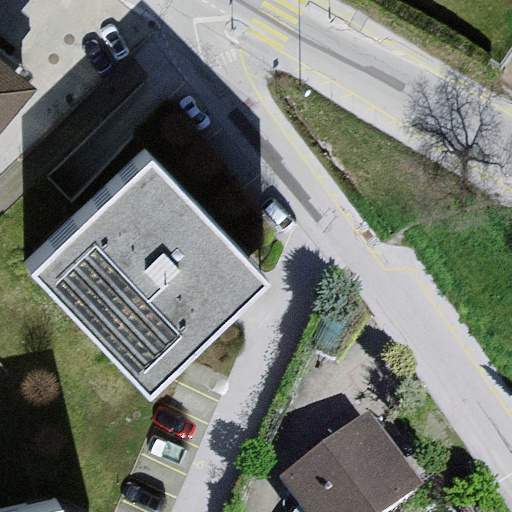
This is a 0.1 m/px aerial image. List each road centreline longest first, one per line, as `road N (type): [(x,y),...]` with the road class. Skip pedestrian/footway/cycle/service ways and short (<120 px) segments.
road 1 (residential): [(511,480),(205,70),(197,41),(203,0)]
road 2 (tertiary): [(250,0),(511,148)]
